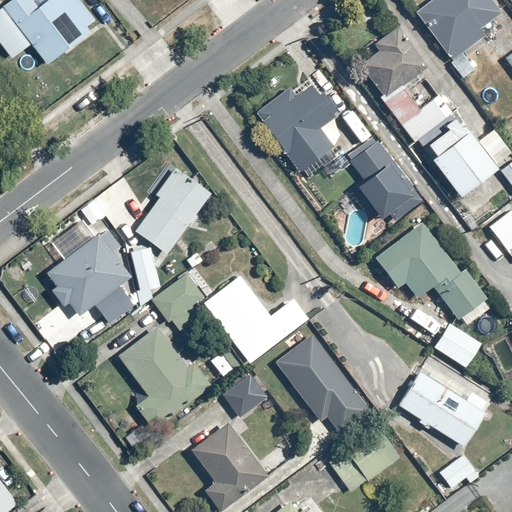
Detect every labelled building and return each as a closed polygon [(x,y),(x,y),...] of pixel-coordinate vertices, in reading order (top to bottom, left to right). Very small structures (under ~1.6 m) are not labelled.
[(30,0),(8,0),(1,6),(44,64),(88,32),(83,27),(92,20),(77,0),(45,0),(36,7),(30,0)] [(500,13),(489,0),(428,0),(413,12),(450,61),(485,36),(479,28),(500,13)] [(427,68),(395,27),(372,44),(378,51),(357,65),(381,99),(427,68)] [(298,173),(332,148),(318,129),(334,118),(310,86),(294,96),(288,88),(255,113),(298,173)] [(494,168),(466,132),(436,97),(399,126),(456,199),(494,168)] [(363,181),(354,187),(378,219),(386,213),(392,222),(421,201),(376,141),(348,161),(363,181)] [(511,159),(498,170),(511,188),(511,159)] [(135,231),(167,255),(212,193),(177,168),(156,197),(158,199),(135,231)] [(458,273),(418,222),(373,259),(396,289),(405,283),(417,299),(431,289),(457,320),(485,299),(463,270),(458,273)] [(47,274),(80,317),(131,277),(99,234),(47,274)] [(147,244),(129,249),(139,291),(158,286),(147,244)] [(149,297),(166,322),(169,320),(177,332),(200,316),(191,304),(201,297),(185,273),(149,297)] [(271,317),(240,276),(205,303),(250,365),(310,320),(293,300),(271,317)] [(479,342),(447,322),(431,346),(463,366),(479,342)] [(187,368),(157,328),(119,356),(149,397),(135,407),(154,429),(213,386),(195,363),(187,368)] [(370,412),(313,335),(275,362),(322,423),(329,418),(341,434),(370,412)] [(495,396),(430,354),(396,406),(462,449),(495,396)] [(265,397),(248,374),(221,394),(238,417),(265,397)] [(222,511),(269,477),(228,424),(192,450),(217,484),(206,492),(220,511),(222,511)] [(350,491),(365,479),(366,480),(397,455),(375,429),(345,453),(329,465),(350,491)] [(449,487),(464,477),(468,483),(477,476),(473,470),(461,454),(437,471),(449,487)] [(297,511),(290,503),(278,511),(297,511)]
